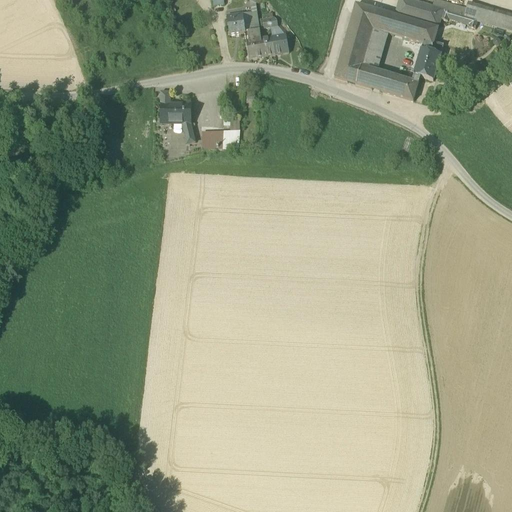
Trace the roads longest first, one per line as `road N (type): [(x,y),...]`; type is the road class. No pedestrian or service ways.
road 1 (residential): [(511,216),(404,122),(294,75),(229,70),(87,97),(0,95)]
road 2 (track): [(452,161),(418,244),(416,287),(443,443),(426,511)]
road 3 (track): [(404,122),(419,109),(447,112),(476,100),(511,72)]
